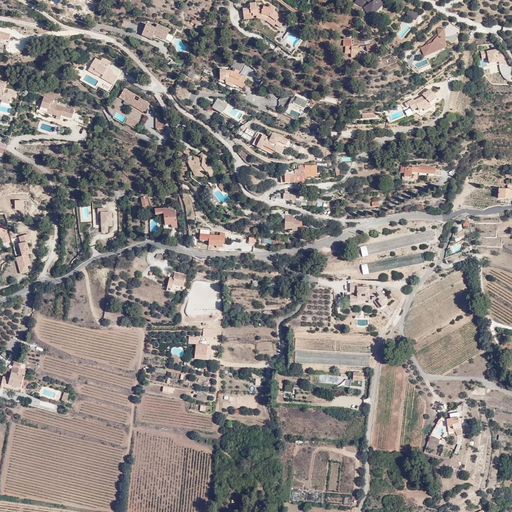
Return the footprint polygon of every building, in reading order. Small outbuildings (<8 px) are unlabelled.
[(355,0),(354,3),(361,7),(365,0),(370,3),(362,7),(369,19),(386,0),(355,0)] [(242,9),(243,15),(253,14),(253,17),(257,16),(256,18),(266,21),(274,27),(276,25),(280,28),(286,19),(274,11),(276,9),(271,6),(268,8),(264,7),(263,9),(257,7),(257,2),(249,3),(250,7),(242,9)] [(408,11),(407,18),(416,20),(417,13),(408,11)] [(190,26),(200,29),(202,24),(191,20),(190,26)] [(147,24),(142,36),(151,40),(153,36),(165,41),(170,29),(157,24),(156,28),(147,24)] [(446,48),(444,28),(437,29),(437,33),(426,45),(420,47),(424,57),(446,48)] [(0,42),(7,45),(10,35),(0,31),(0,42)] [(283,38),(295,48),(300,42),(288,32),(283,38)] [(352,40),(344,40),(343,40),(343,46),(345,47),(345,54),(351,54),(351,58),(358,58),(358,46),(352,46),(352,40)] [(277,47),(288,54),(292,48),(282,41),(277,47)] [(485,50),(481,51),(480,51),(482,59),(488,58),(489,64),(500,62),(497,50),(486,52),(485,50)] [(103,79),(114,85),(119,78),(111,74),(106,71),(108,68),(111,61),(103,57),(101,60),(99,59),(97,62),(94,61),(91,68),(105,75),(103,79)] [(220,70),(220,81),(225,81),(225,82),(228,82),(243,89),(245,85),(243,84),(247,77),(243,75),(242,76),(239,74),(244,63),(235,59),(231,68),(233,69),(232,71),(226,71),(226,70),(220,70)] [(105,85),(99,82),(97,86),(109,93),(114,85),(106,81),(105,85)] [(0,99),(2,100),(1,103),(10,105),(11,98),(17,99),(17,96),(4,93),(6,85),(0,83),(0,99)] [(148,105),(143,101),(122,87),(117,98),(144,112),(148,105)] [(424,107),(428,111),(434,106),(431,103),(439,96),(430,88),(422,94),(425,96),(418,101),(416,99),(406,105),(409,109),(412,107),(415,110),(419,108),(420,110),(424,107)] [(294,94),(284,112),(298,119),(308,101),(294,94)] [(54,100),(44,97),(41,108),(48,110),(47,113),(71,121),(75,110),(53,103),(54,100)] [(222,113),(226,102),(216,98),(211,109),(222,113)] [(392,116),(396,122),(407,115),(405,110),(392,116)] [(123,122),(126,117),(117,113),(115,118),(123,122)] [(263,135),(256,147),(261,150),(263,146),(281,155),(285,148),(278,145),(279,142),(286,145),(289,140),(281,136),(281,137),(273,133),(270,138),(263,135)] [(183,153),(188,156),(187,159),(189,160),(188,163),(194,176),(206,178),(206,172),(208,172),(210,179),(211,179),(214,174),(216,172),(214,167),(208,167),(205,163),(210,159),(201,153),(196,157),(191,154),(191,151),(189,151),(187,150),(185,150),(183,153)] [(299,168),(296,168),(296,175),(307,175),(306,165),(306,164),(304,164),(299,164),(299,168)] [(306,165),(307,175),(317,175),(317,165),(306,165)] [(415,173),(424,174),(425,166),(405,165),(405,167),(399,168),(399,173),(402,173),(403,176),(414,177),(415,173)] [(425,166),(424,174),(435,175),(436,167),(425,166)] [(285,168),(286,181),(295,181),(296,175),(296,168),(285,168)] [(511,190),(499,189),(498,199),(511,200),(511,190)] [(283,200),(284,200),(284,203),(293,203),(293,200),(295,200),(295,195),(284,194),(283,194),(283,200)] [(170,225),(176,225),(177,212),(171,212),(171,207),(153,207),(153,213),(165,213),(165,225),(170,225)] [(108,208),(99,208),(98,208),(98,214),(102,214),(101,233),(108,233),(108,226),(112,226),(112,212),(108,212),(108,208)] [(290,211),(285,211),(285,229),(292,230),(292,231),(300,232),(300,225),(302,225),(302,221),(300,221),(300,220),(296,220),(295,219),(294,219),(294,215),(290,215),(290,211)] [(0,238),(1,239),(3,244),(11,242),(8,234),(1,230),(2,229),(0,227),(0,238)] [(32,243),(30,233),(18,236),(20,243),(19,243),(22,256),(16,257),(20,274),(30,272),(28,265),(32,264),(30,255),(33,254),(30,243),(32,243)] [(209,235),(209,246),(209,247),(223,247),(223,243),(225,243),(227,243),(227,234),(225,234),(225,233),(220,233),(220,235),(209,235)] [(359,246),(362,257),(368,255),(366,245),(359,246)] [(186,275),(175,273),(174,278),(170,278),(168,288),(172,289),(173,285),(184,287),(186,275)] [(377,296),(377,287),(371,287),(371,285),(363,285),(359,285),(359,281),(350,281),(350,290),(357,290),(357,293),(351,293),(351,301),(359,301),(359,300),(359,296),(370,296),(370,298),(375,297),(377,296)] [(383,291),(377,296),(375,297),(382,306),(388,302),(385,298),(387,296),(383,291)] [(207,345),(196,344),(195,348),(191,348),(190,358),(194,359),(206,361),(207,345)] [(13,371),(11,376),(11,380),(3,378),(2,383),(21,388),(26,369),(22,368),(22,365),(14,364),(13,371)] [(447,428),(448,433),(454,432),(457,436),(461,436),(461,430),(460,430),(459,425),(458,418),(446,420),(447,428)] [(215,440),(195,437),(195,442),(214,445),(215,440)]
